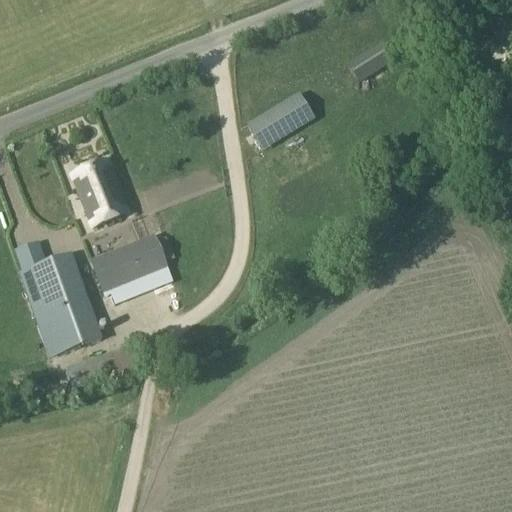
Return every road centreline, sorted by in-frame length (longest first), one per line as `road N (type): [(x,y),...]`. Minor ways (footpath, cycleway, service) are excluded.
road 1 (unclassified): [(120,511),(162,346),(226,285),(240,250),(217,37)]
road 2 (unclassified): [(0,126),(217,37)]
